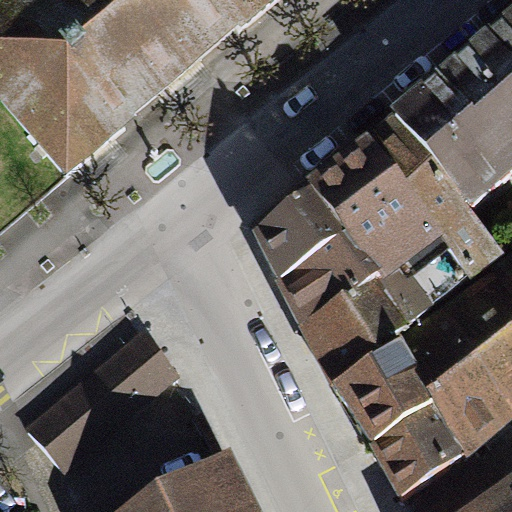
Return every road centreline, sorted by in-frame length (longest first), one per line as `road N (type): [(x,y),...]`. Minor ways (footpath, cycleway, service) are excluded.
road 1 (residential): [(445,0),(168,233)]
road 2 (residential): [(311,511),(168,233)]
road 3 (residential): [(0,357),(168,233)]
